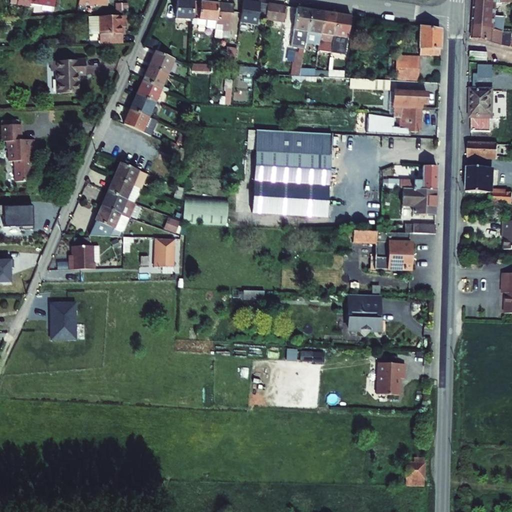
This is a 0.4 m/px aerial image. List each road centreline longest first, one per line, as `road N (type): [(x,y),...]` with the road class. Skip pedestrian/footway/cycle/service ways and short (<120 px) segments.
road 1 (tertiary): [(441,511),(455,18)]
road 2 (unknown): [(451,146),(366,154),(340,215),(237,210)]
road 3 (residential): [(455,18),(334,0)]
